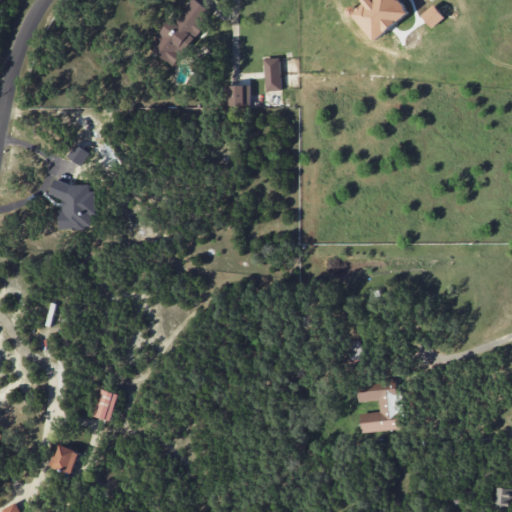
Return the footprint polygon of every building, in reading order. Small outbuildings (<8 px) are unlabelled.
[(170,19),(149,48),(173,65),(211,10),(196,0),(190,0),(175,23),(170,19)] [(410,12),(400,0),(365,0),(367,3),(353,14),(375,41),(410,12)] [(266,90),(281,90),(281,58),(265,58),(266,90)] [(250,85),(226,85),(227,106),(251,105),(250,85)] [(90,152),(75,144),(68,157),(83,165),(90,152)] [(63,198),(63,205),(59,216),(60,228),(92,227),(92,222),(97,207),(97,190),(90,191),(90,184),(72,184),(55,178),(49,194),(63,198)] [(365,358),(360,340),(347,343),(351,362),(365,358)] [(363,433),(405,428),(401,390),(397,391),(396,378),(356,382),(358,402),(379,399),(380,411),(361,413),(363,433)] [(93,415),(112,420),(119,394),(100,388),(93,415)] [(72,474),(80,452),(59,444),(51,466),(72,474)] [(511,509),(511,487),(495,487),(495,509),(511,509)] [(21,511),(17,502),(2,509),(3,511),(21,511)]
